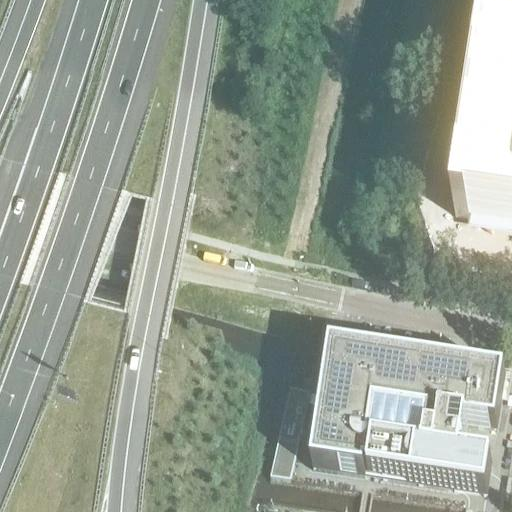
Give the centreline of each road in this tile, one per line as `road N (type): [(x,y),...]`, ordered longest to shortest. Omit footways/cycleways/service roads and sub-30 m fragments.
road 1 (unclassified): [(511,336),(178,264),(0,212)]
road 2 (motorway): [(109,511),(120,404),(200,0)]
road 3 (motorway): [(0,427),(143,0)]
road 4 (motorway): [(91,0),(0,282)]
